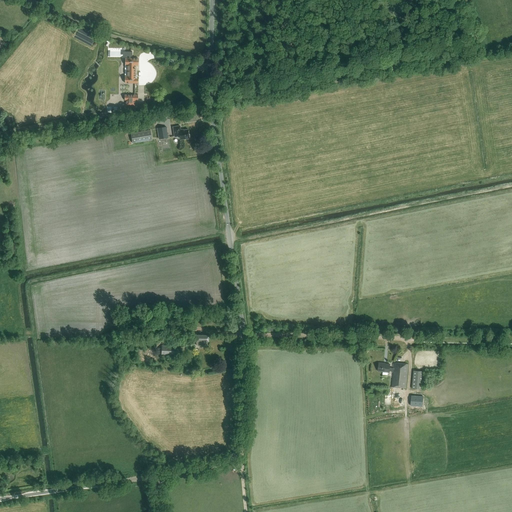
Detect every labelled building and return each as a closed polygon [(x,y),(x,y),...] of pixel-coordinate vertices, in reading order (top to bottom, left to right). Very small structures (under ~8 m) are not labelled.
[(138,65),(138,58),(124,58),(124,65),(126,65),(126,76),(124,76),(124,83),(137,83),(137,78),(134,78),(135,65),(138,65)] [(137,100),(137,95),(124,95),(124,100),(126,100),(125,105),(134,105),(134,100),(137,100)] [(179,126),(172,127),(173,137),(176,136),(176,138),(178,139),(179,139),(180,140),(189,138),(189,137),(189,134),(188,134),(187,129),(180,130),(179,126)] [(168,138),(167,127),(157,129),(158,139),(168,138)] [(152,140),(150,130),(131,133),(132,143),(152,140)] [(165,323),(173,323),(173,311),(164,311),(165,323)] [(196,345),(207,345),(207,341),(208,341),(208,335),(196,335),(196,345)] [(177,357),(178,346),(161,345),(161,356),(177,357)] [(406,388),(408,364),(393,363),(393,368),(390,368),(390,364),(383,364),(383,363),(379,363),(378,371),(389,372),(389,371),(393,372),(391,386),(406,388)] [(412,388),(422,389),(424,371),(414,370),(412,388)] [(423,397),(412,396),(411,406),(422,406),(423,397)]
